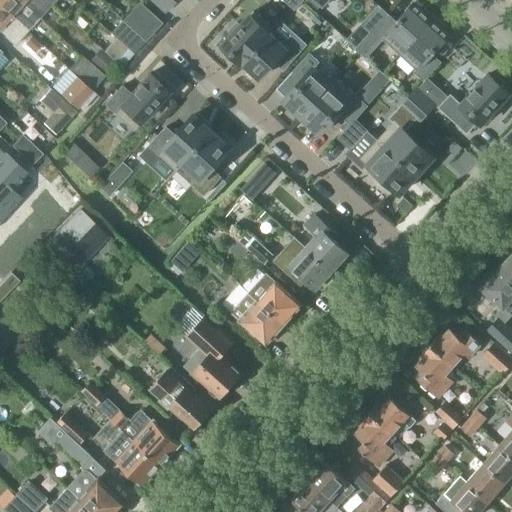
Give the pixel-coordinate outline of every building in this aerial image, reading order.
[(0,0),(0,6),(27,31),(39,18),(19,0),(0,0)] [(51,4),(46,0),(19,0),(39,18),(51,4)] [(175,1),(174,0),(151,0),(165,12),(175,1)] [(302,0),(285,0),(295,9),(302,0)] [(138,1),(122,20),(128,25),(139,35),(145,41),(161,22),(151,13),(138,1)] [(396,21),(388,13),(371,32),(356,48),(366,57),(383,39),(400,54),(434,16),(423,6),(420,9),(414,3),(396,21)] [(379,5),(362,23),(371,32),(388,13),(379,5)] [(27,31),(0,6),(0,30),(15,44),(21,37),(27,31)] [(272,27),(254,11),(240,25),(237,22),(229,31),(232,34),(222,45),(240,62),(272,27)] [(415,72),(424,80),(441,62),(432,54),(449,35),(442,29),(445,26),(434,16),(400,54),(416,69),(415,72)] [(115,39),(126,49),(139,35),(128,25),(115,39)] [(301,50),(292,42),(289,45),(271,30),(273,28),(272,27),(240,62),(241,63),(242,61),(249,67),(246,70),(255,78),(258,75),(260,77),(276,60),(284,69),(301,50)] [(126,49),(115,39),(103,52),(114,62),(126,49)] [(115,63),(114,62),(103,52),(99,49),(90,59),(106,73),(115,63)] [(293,71),(279,87),(287,95),(284,99),(291,106),(288,109),(299,119),(337,77),(336,77),(333,80),(315,65),(319,61),(309,53),(293,71)] [(76,76),(91,91),(105,76),(89,62),(76,76)] [(167,90),(148,74),(130,93),(121,85),(105,104),(133,129),(149,111),(152,114),(161,105),(157,102),(167,90)] [(451,93),(439,107),(467,133),(478,121),(482,124),(492,113),(495,116),(503,106),(500,104),(510,93),(504,87),(507,84),(498,76),(495,79),(489,74),(462,103),(451,93)] [(59,95),(72,107),(75,109),(91,91),(76,76),(59,95)] [(337,77),(299,119),(310,129),(313,126),(321,133),(339,113),(350,124),(355,119),(367,105),(337,77)] [(76,111),(50,87),(39,100),(52,112),(43,123),(55,134),(76,111)] [(418,88),(409,97),(427,113),(436,104),(418,88)] [(409,97),(401,106),(415,119),(419,122),(427,113),(409,97)] [(415,119),(401,106),(390,118),(394,122),(378,140),(416,174),(418,173),(421,176),(429,166),(426,164),(433,156),(405,130),(415,119)] [(208,122),(198,113),(195,117),(193,115),(175,134),(166,126),(150,144),(177,169),(211,131),(205,125),(208,122)] [(367,130),(355,119),(350,124),(338,137),(351,148),(367,130)] [(230,148),(211,131),(177,169),(204,194),(221,176),(212,168),(230,148)] [(416,174),(378,140),(361,158),(379,174),(376,178),(385,186),(388,183),(399,193),(416,174)] [(72,142),(62,152),(72,161),(81,151),(72,142)] [(0,146),(0,220),(13,207),(3,197),(27,171),(0,146)] [(277,172),(265,161),(256,170),(268,182),(277,172)] [(109,177),(100,188),(110,197),(119,187),(109,177)] [(79,208),(48,240),(79,268),(108,237),(79,208)] [(309,250),(331,270),(333,268),(336,268),(340,263),(340,259),(348,250),(336,239),(340,235),(315,213),(305,225),(319,238),(309,250)] [(229,234),(223,241),(232,249),(230,250),(241,259),(249,251),(238,241),(238,242),(229,234)] [(295,237),(274,260),(298,282),(302,278),(314,289),(322,280),(325,280),(330,275),(329,271),(331,270),(309,250),(295,237)] [(255,240),(248,248),(266,264),(273,256),(255,240)] [(189,242),(171,262),(183,273),(201,253),(189,242)] [(511,253),(506,260),(504,258),(497,266),(499,268),(498,269),(511,281),(511,253)] [(511,281),(498,269),(481,287),(484,289),(482,291),(490,299),(492,297),(503,307),(496,315),(500,319),(489,331),(511,352),(511,329),(507,325),(511,319),(511,313),(511,312),(511,281)] [(283,322),(283,323),(285,321),(288,321),(293,315),(293,312),(300,303),(265,272),(248,292),(258,300),(283,322)] [(240,285),(222,304),(240,320),(266,343),(274,334),(277,333),(281,328),(281,325),(283,323),(258,300),(248,292),(240,285)] [(233,341),(205,315),(187,335),(200,347),(184,365),(219,397),(241,373),(220,354),(233,341)] [(6,327),(0,333),(0,350),(2,353),(16,337),(6,327)] [(430,344),(453,365),(464,353),(468,357),(481,342),(466,328),(459,336),(450,328),(444,334),(442,332),(430,344)] [(511,356),(495,341),(483,355),(503,372),(511,362),(511,356)] [(453,365),(430,344),(419,356),(422,359),(416,365),(426,374),(420,381),(438,397),(450,383),(443,376),(453,365)] [(194,427),(210,409),(192,393),(196,389),(173,369),(170,373),(166,370),(150,388),(160,398),(158,401),(167,409),(170,406),(194,427)] [(123,430),(160,464),(171,451),(169,449),(176,442),(141,409),(138,412),(135,414),(133,417),(132,420),(90,382),(82,390),(112,418),(109,421),(118,429),(120,427),(123,430)] [(370,411),(393,432),(403,421),(410,427),(416,420),(389,395),(383,402),(381,399),(370,411)] [(466,418),(455,408),(446,400),(438,410),(457,427),(466,418)] [(469,420),(478,428),(487,418),(478,410),(469,420)] [(393,432),(370,411),(358,424),(361,426),(355,433),(366,442),(360,449),(379,466),(392,452),(387,448),(397,436),(393,432)] [(89,434),(66,413),(57,422),(81,443),(89,434)] [(511,425),(511,430),(499,446),(511,457),(511,415),(507,421),(511,425)] [(478,428),(469,420),(462,428),(471,436),(478,428)] [(445,441),(453,432),(442,422),(434,432),(445,441)] [(14,430),(10,434),(23,445),(26,441),(14,430)] [(160,464),(123,430),(105,450),(117,460),(116,461),(139,482),(146,474),(149,476),(160,464)] [(67,432),(57,443),(82,466),(82,465),(92,455),(67,432)] [(437,456),(446,464),(455,454),(446,446),(437,456)] [(511,474),(511,457),(499,446),(483,464),(505,483),(511,474)] [(107,469),(92,455),(82,465),(83,470),(67,487),(80,499),(95,511),(115,511),(124,503),(98,479),(107,469)] [(446,464),(437,456),(430,464),(439,472),(446,464)] [(308,479),(337,506),(355,488),(325,460),(308,479)] [(391,496),(374,480),(353,461),(343,472),(369,496),(353,511),(376,511),(379,510),(391,496)] [(505,483),(483,464),(467,482),(489,501),(505,483)] [(374,480),(391,496),(405,482),(387,466),(374,480)] [(460,476),(435,503),(445,511),(479,511),(489,501),(467,482),(460,476)] [(332,511),(337,506),(308,479),(291,498),(305,511),(332,511)] [(35,511),(37,511),(46,503),(22,481),(13,491),(35,511)] [(95,511),(80,499),(67,487),(49,507),(54,511),(95,511)] [(0,505),(0,506),(6,511),(26,511),(9,495),(0,505)]
